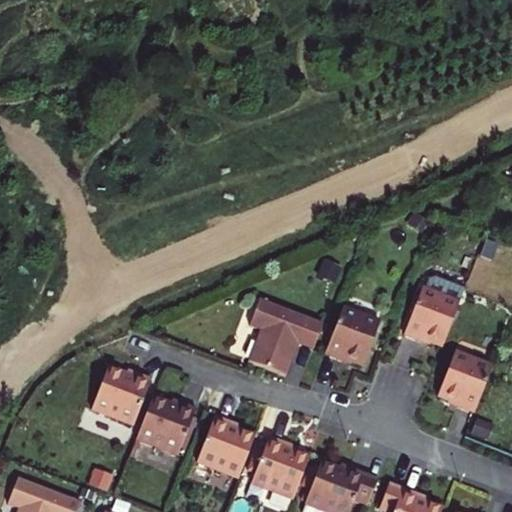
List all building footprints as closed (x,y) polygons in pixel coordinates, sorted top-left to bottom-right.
[(424,284),(402,339),(411,342),(419,346),(421,341),(442,349),(461,298),(424,284)] [(320,319),(252,294),(243,318),(253,322),(240,356),(282,372),(288,355),(293,341),(309,347),(320,319)] [(343,308),(321,363),(338,369),(340,364),(350,368),(360,372),(380,322),(343,308)] [(491,370),(453,355),(437,398),(449,403),(448,407),(452,409),(473,417),(491,370)] [(129,440),(147,393),(130,386),(129,391),(108,382),(91,425),(129,440)] [(170,401),(153,395),(135,443),(177,459),(194,415),(181,410),(168,405),(170,401)] [(222,421),(213,418),(195,466),(237,482),(254,438),(229,428),(230,425),(222,421)] [(494,429),(477,422),(472,436),(489,442),(494,429)] [(276,443),(268,440),(262,454),(255,450),(246,474),(253,477),(250,486),(292,503),(308,460),(289,453),(291,448),(276,443)] [(320,461),(302,507),(304,508),(302,511),(348,511),(351,505),(365,511),(378,478),(346,466),(344,471),(332,466),(320,461)] [(114,477),(94,469),(88,485),(108,493),(114,477)] [(77,511),(80,504),(17,479),(7,506),(22,511),(21,511),(77,511)] [(400,492),(386,486),(375,511),(440,511),(412,501),(414,497),(400,492)] [(94,505),(98,493),(84,488),(80,500),(94,505)] [(111,499),(100,496),(95,506),(107,510),(111,499)] [(111,511),(128,511),(131,506),(116,500),(111,511)]
